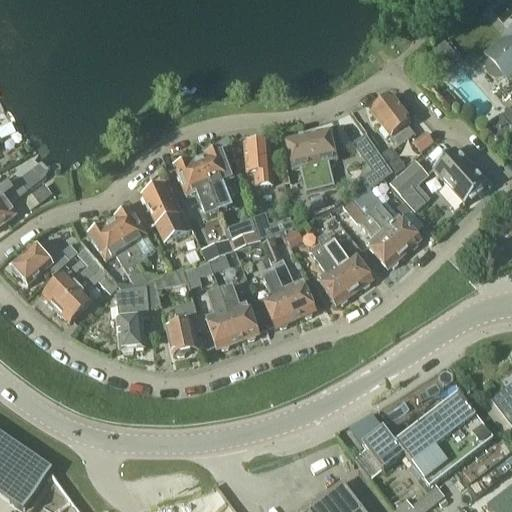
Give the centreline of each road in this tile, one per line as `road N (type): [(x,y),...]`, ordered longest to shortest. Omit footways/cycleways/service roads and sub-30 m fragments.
road 1 (residential): [(0,251),(60,214),(106,202),(136,166),(195,131),(317,115),(391,76),(506,190),(439,253)]
road 2 (tertiary): [(511,306),(462,321),(286,424),(200,446),(154,448),(79,435),(0,385)]
road 3 (residential): [(0,294),(97,370),(186,384),(374,313),(439,253)]
